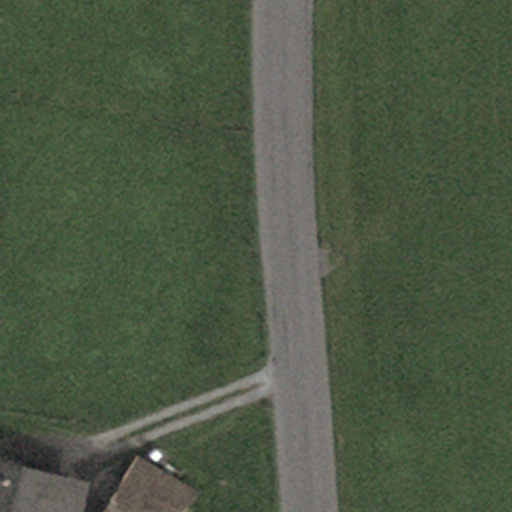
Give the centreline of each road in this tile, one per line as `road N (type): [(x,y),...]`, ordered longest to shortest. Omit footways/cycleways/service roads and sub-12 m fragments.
road 1 (tertiary): [(285,0),(294,371),(307,511)]
road 2 (track): [(93,448),(294,371)]
